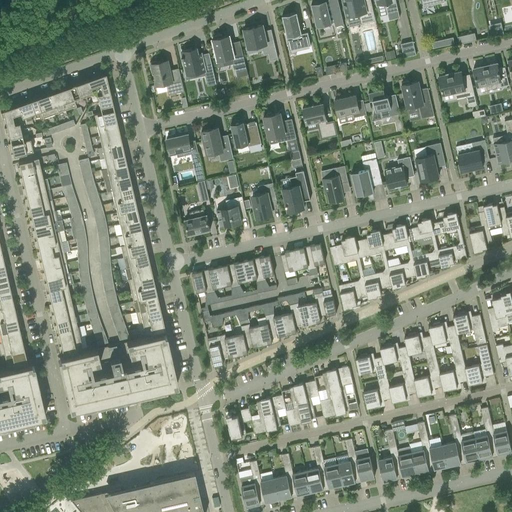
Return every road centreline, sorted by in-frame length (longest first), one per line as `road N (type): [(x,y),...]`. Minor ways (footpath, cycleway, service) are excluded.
road 1 (residential): [(140,126),(511,41)]
road 2 (residential): [(172,262),(511,185)]
road 3 (residential): [(203,395),(228,398),(511,276)]
road 4 (residential): [(217,458),(511,390)]
road 5 (residential): [(62,431),(0,152)]
road 6 (residential): [(339,511),(511,473)]
road 7 (tertiary): [(120,52),(270,0)]
road 8 (residential): [(172,262),(140,126)]
road 9 (residential): [(203,395),(172,262)]
road 10 (tertiary): [(0,96),(120,52)]
